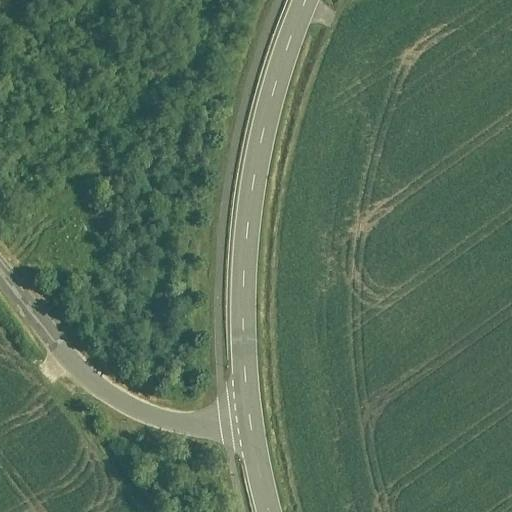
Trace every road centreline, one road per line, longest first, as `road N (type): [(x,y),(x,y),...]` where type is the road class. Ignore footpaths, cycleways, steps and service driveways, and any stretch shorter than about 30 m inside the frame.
road 1 (tertiary): [(250,425),(248,231),(262,146),(308,0)]
road 2 (unclassified): [(0,268),(111,398),(185,426),(250,425)]
